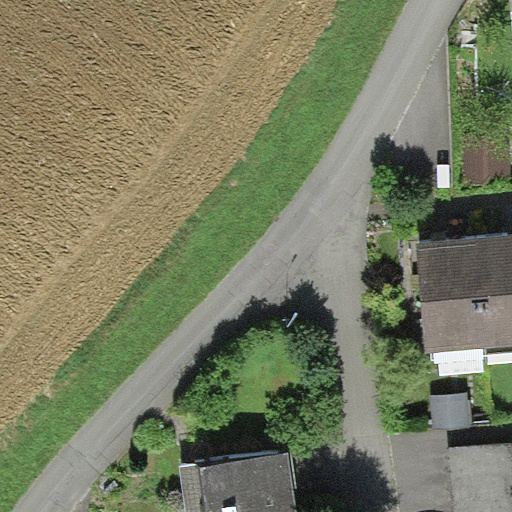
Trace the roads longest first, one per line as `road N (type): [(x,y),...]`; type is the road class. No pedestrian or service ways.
road 1 (residential): [(314,208),(34,511)]
road 2 (residential): [(373,511),(343,280),(314,208)]
road 3 (residential): [(422,0),(314,208)]
